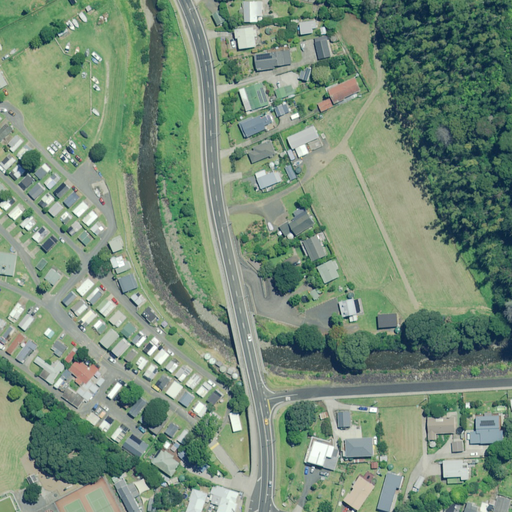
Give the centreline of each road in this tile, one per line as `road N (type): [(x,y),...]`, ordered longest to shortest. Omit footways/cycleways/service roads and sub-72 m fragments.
road 1 (primary): [(260,401),(215,196),(205,51),(187,0)]
road 2 (residential): [(511,380),(260,401)]
road 3 (residential): [(210,439),(226,417),(227,389),(154,332),(89,262)]
road 4 (residential): [(0,109),(105,212),(110,231),(89,262)]
road 5 (residential): [(0,352),(79,409),(117,369)]
road 6 (residential): [(89,262),(0,170)]
